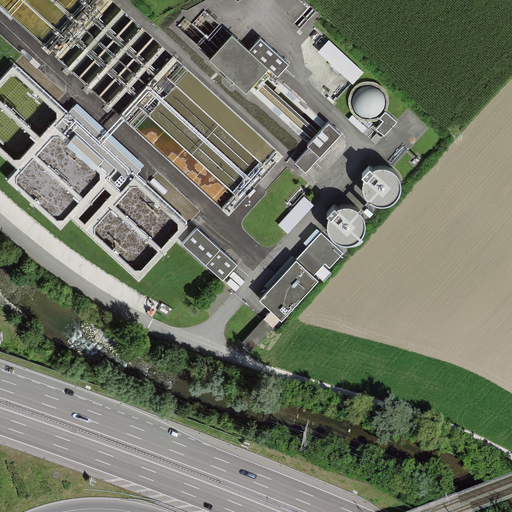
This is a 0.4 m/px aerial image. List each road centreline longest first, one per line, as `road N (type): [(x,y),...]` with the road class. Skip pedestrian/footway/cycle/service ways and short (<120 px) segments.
road 1 (motorway): [(340,511),(0,383)]
road 2 (track): [(511,456),(252,364)]
road 3 (motorway): [(0,421),(245,511)]
